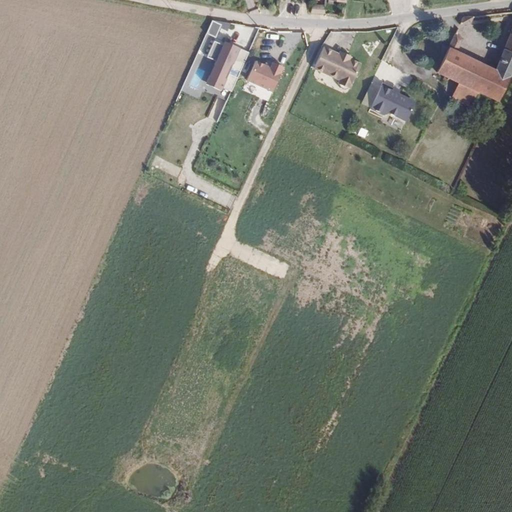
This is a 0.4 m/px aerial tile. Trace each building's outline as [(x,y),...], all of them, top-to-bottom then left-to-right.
[(325,13),(326,5),(313,4),(312,13),(325,13)] [(199,54),(216,60),(230,25),(212,18),(199,54)] [(470,26),(474,18),(465,19),(463,23),(470,26)] [(502,99),(511,77),(511,27),(493,65),(463,50),(465,45),(455,40),(442,70),(464,81),(456,96),(476,105),(483,91),(502,99)] [(223,87),(232,91),(248,51),(223,41),(206,84),(222,90),(223,87)] [(279,72),(287,53),(278,48),(269,66),(279,72)] [(353,90),(365,65),(354,60),(343,55),(327,48),(317,69),(343,82),(342,85),(343,85),(344,90),(348,91),(353,90)] [(271,81),(274,74),(259,66),(253,80),(261,84),(256,94),(256,95),(267,100),(270,94),(266,92),(269,85),(271,81)] [(410,123),(419,103),(385,87),(375,110),(387,117),(393,115),(410,123)] [(258,119),(267,100),(256,95),(256,94),(254,93),(245,114),(258,119)] [(393,126),(402,128),(405,121),(395,118),(393,126)] [(266,320),(282,280),(225,257),(189,345),(194,347),(197,339),(201,340),(207,326),(212,328),(224,299),(237,304),(235,308),(266,320)]
